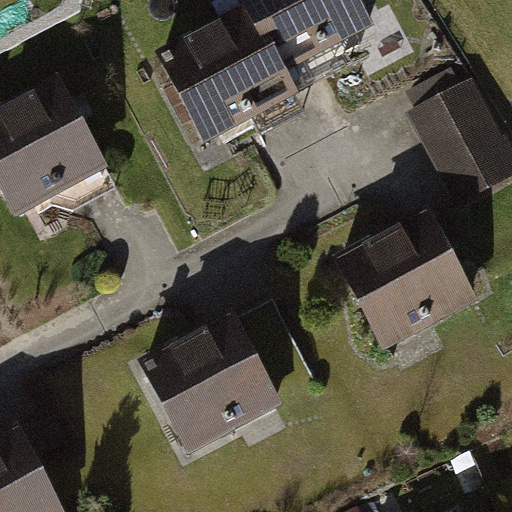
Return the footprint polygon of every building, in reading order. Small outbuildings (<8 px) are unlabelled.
[(371,42),(349,0),(227,0),(238,21),(274,91),(371,42)] [(238,21),(156,63),(201,151),(283,109),(274,91),(238,21)] [(59,82),(0,112),(0,206),(17,238),(115,187),(59,82)] [(407,122),(452,207),(511,176),(511,161),(473,87),(407,122)] [(427,224),(335,268),(380,363),(472,319),(427,224)] [(227,327),(136,372),(181,463),(273,418),(227,327)] [(51,511),(13,438),(0,445),(0,511),(51,511)]
